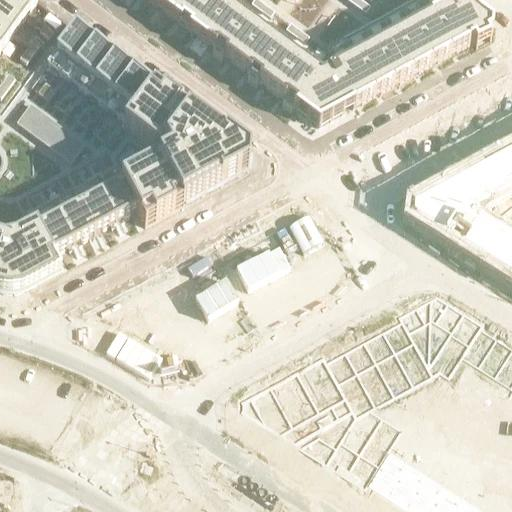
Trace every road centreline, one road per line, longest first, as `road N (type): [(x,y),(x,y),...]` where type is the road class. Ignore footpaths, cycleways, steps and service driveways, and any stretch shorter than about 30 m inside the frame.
road 1 (residential): [(306,181),(6,339)]
road 2 (residential): [(166,412),(431,270)]
road 3 (residential): [(77,0),(288,157),(306,181)]
road 4 (residential): [(511,65),(306,181)]
road 5 (tertiary): [(323,511),(166,412)]
road 6 (tertiary): [(166,412),(91,369),(6,339)]
road 7 (residential): [(359,215),(511,133)]
road 8 (residential): [(68,483),(166,412)]
